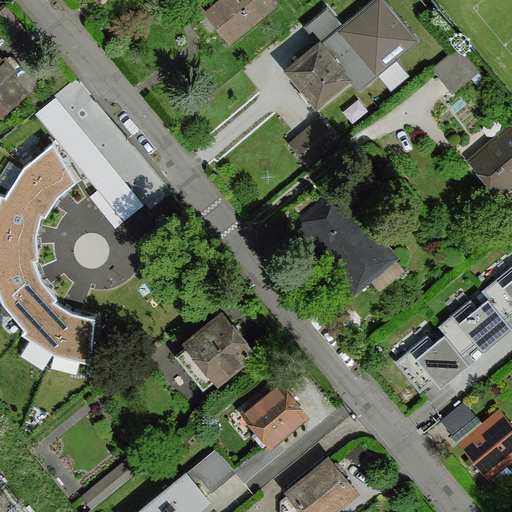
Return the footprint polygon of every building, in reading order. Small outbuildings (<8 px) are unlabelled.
[(276,5),(271,0),(223,0),(207,13),(231,42),(276,5)] [(418,41),(384,0),(377,0),(326,42),(363,86),(418,41)] [(23,26),(7,7),(0,12),(0,22),(11,36),(23,26)] [(348,78),(321,45),(291,69),(318,102),(348,78)] [(461,47),(436,67),(444,77),(469,57),(461,47)] [(479,69),(469,57),(444,77),(454,89),(479,69)] [(0,110),(24,91),(0,63),(0,110)] [(41,107),(100,187),(95,192),(119,224),(150,202),(125,168),(144,154),(85,74),(41,107)] [(511,129),(473,162),(501,193),(511,183),(511,129)] [(316,158),(299,137),(292,143),(309,164),(316,158)] [(35,238),(41,217),(46,219),(59,198),(76,183),(53,146),(25,169),(6,199),(1,197),(0,201),(0,297),(3,305),(27,333),(23,336),(54,356),(90,364),(95,320),(72,315),(54,304),(57,300),(43,281),(34,261),(38,260),(35,238)] [(395,257),(339,189),(322,203),(299,222),(355,290),(395,257)] [(299,222),(322,203),(312,191),(289,210),(299,222)] [(511,266),(483,290),(507,319),(511,315),(511,266)] [(471,301),(440,327),(464,356),(476,345),(484,355),(511,331),(511,329),(489,301),(478,310),(471,301)] [(251,352),(223,317),(191,342),(192,344),(219,376),(220,377),(251,352)] [(428,336),(396,362),(420,391),(433,381),(441,390),(470,366),(445,336),(435,345),(428,336)] [(219,376),(192,344),(178,355),(204,388),(219,376)] [(283,391),(278,385),(248,411),(270,438),(274,442),(277,439),(305,417),(283,391)] [(477,418),(464,402),(443,420),(456,435),(477,418)] [(511,459),(511,424),(501,410),(462,441),(490,477),(511,459)] [(237,466),(234,469),(236,471),(244,480),(284,447),(277,439),(274,442),(270,438),(237,466)] [(216,448),(186,473),(193,482),(199,476),(211,491),(236,471),(234,469),(216,448)] [(140,471),(130,460),(112,475),(121,486),(140,471)] [(329,461),(292,491),(309,511),(328,511),(354,492),(329,461)] [(193,482),(186,473),(139,511),(188,511),(206,497),(193,482)]
